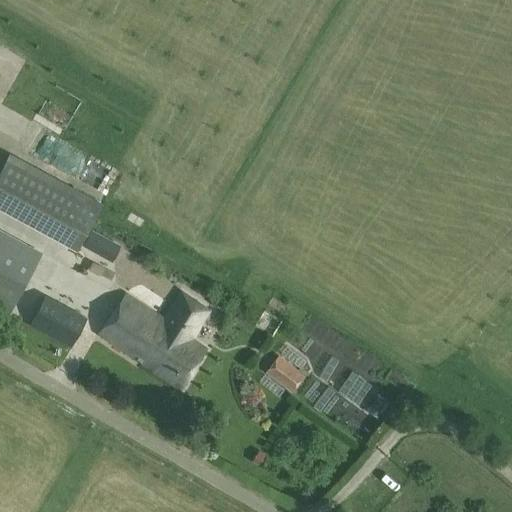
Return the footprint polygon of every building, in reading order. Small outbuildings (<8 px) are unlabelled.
[(102,204),(10,155),(0,174),(0,199),(81,243),(102,204)] [(0,307),(12,315),(44,256),(0,231),(0,307)] [(120,246),(92,231),(84,245),(113,260),(120,246)] [(79,260),(61,256),(58,271),(76,274),(79,260)] [(192,339),(210,310),(183,294),(165,322),(126,296),(101,334),(182,387),(207,349),(192,339)] [(74,347),(89,320),(48,298),(34,326),(74,347)] [(287,389),(300,374),(281,358),(269,374),(287,389)] [(311,402),(321,409),(335,391),(325,383),(311,402)] [(288,485),(295,468),(271,457),(264,474),(288,485)]
